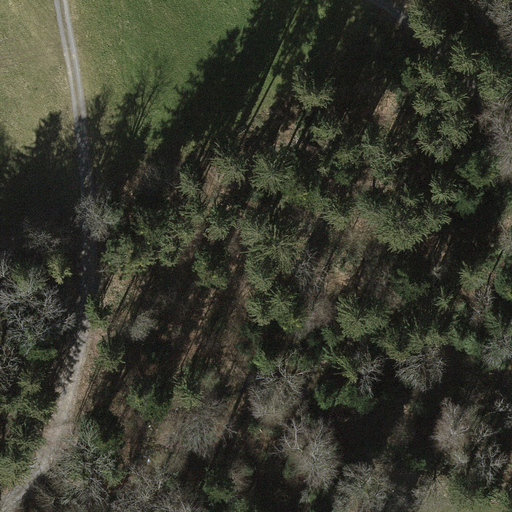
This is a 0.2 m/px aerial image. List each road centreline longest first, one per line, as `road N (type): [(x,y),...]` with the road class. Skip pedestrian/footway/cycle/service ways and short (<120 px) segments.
road 1 (track): [(60,0),(87,178),(86,312),(49,441),(34,473),(0,508)]
road 2 (track): [(511,137),(456,63),(377,0)]
